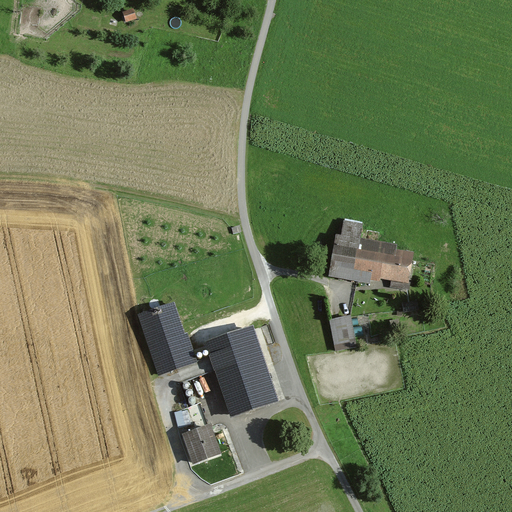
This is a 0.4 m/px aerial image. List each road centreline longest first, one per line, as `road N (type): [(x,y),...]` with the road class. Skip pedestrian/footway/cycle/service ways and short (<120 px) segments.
road 1 (unclassified): [(272,0),(245,109),(243,216),(303,396),(359,511)]
road 2 (track): [(161,511),(326,448)]
